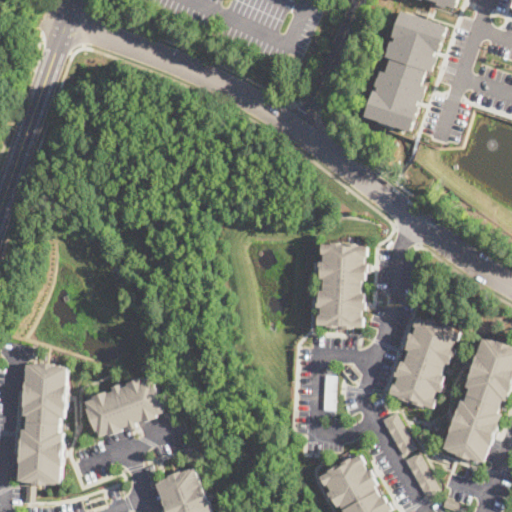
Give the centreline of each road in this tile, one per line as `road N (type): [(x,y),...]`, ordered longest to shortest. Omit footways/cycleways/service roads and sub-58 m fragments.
road 1 (residential): [(511,283),(275,113),(65,21)]
road 2 (residential): [(511,429),(483,511),(378,422),(363,392),(393,318),(398,249),(414,220)]
road 3 (residential): [(72,0),(0,207)]
